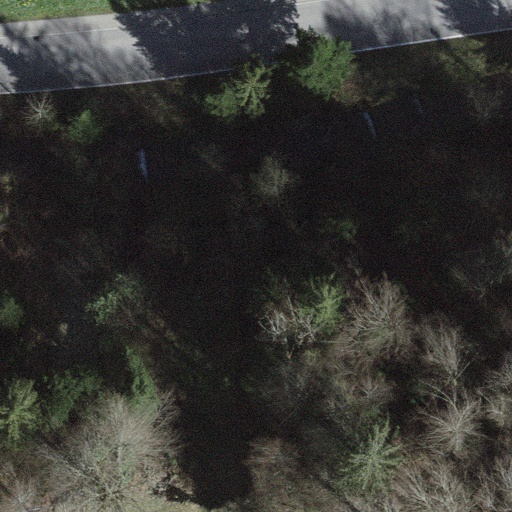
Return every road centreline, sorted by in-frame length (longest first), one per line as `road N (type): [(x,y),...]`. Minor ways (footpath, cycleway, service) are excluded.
road 1 (tertiary): [(0,64),(193,48),(511,1)]
road 2 (unclassified): [(379,511),(511,460)]
